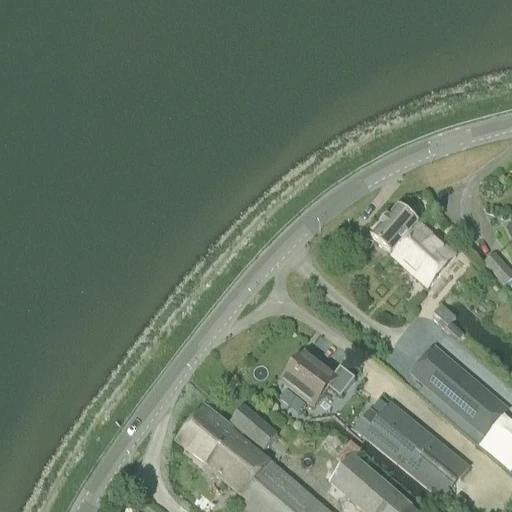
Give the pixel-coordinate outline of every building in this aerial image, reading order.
[(371,240),(391,257),(419,225),(399,208),(371,240)] [(456,259),(419,225),(391,257),(428,291),(456,259)] [(511,275),(495,257),(485,266),(505,289),(511,282),(511,275)] [(434,316),(448,327),(455,319),(441,308),(434,316)] [(311,409),(337,376),(319,361),(316,364),(305,355),(282,385),(311,409)] [(506,414),(458,372),(437,396),(485,438),(506,414)] [(442,503),(469,470),(391,407),(380,421),(370,413),(355,432),(442,503)] [(174,442),(241,499),(270,465),(241,440),(243,437),(264,454),(277,438),(243,409),(227,428),(203,408),(174,442)] [(331,487),(359,511),(415,511),(355,460),(360,454),(350,445),(336,462),(345,470),(331,487)] [(325,511),(284,476),(253,511),(325,511)]
